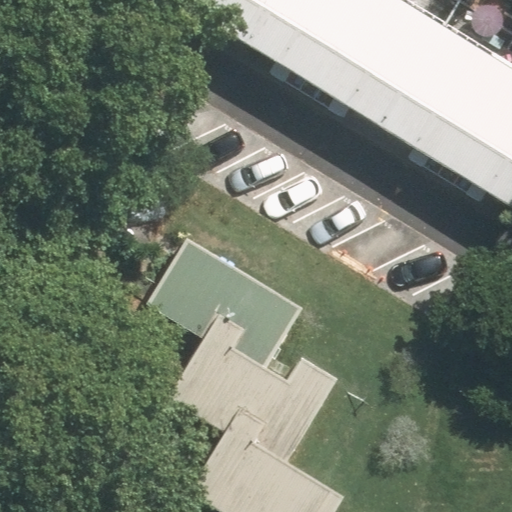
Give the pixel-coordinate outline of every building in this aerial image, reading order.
[(169,0),(169,2),(237,42),(261,0),(169,0)] [(261,0),(237,42),(304,82),(352,0),(261,0)] [(352,0),(304,82),(372,122),(433,19),(400,0),(352,0)] [(372,122),(440,161),(501,59),(433,19),(372,122)] [(440,161),(508,201),(511,194),(511,65),(501,59),(440,161)] [(301,309),(178,235),(140,297),(201,334),(263,370),(301,309)] [(263,370),(201,334),(164,396),(227,434),(286,470),(336,389),(297,365),(285,384),(263,370)] [(286,470),(227,434),(188,497),(212,511),(346,511),(349,509),(286,470)]
